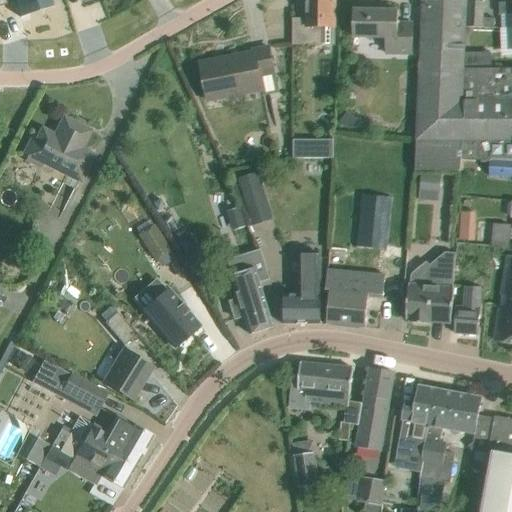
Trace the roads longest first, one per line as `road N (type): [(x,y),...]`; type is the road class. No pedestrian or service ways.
road 1 (unclassified): [(511,376),(317,341),(271,350),(234,371),(202,406),(128,511)]
road 2 (residential): [(0,80),(90,72),(223,0)]
